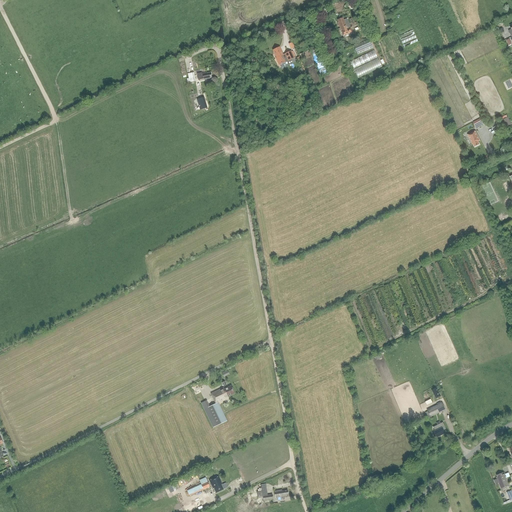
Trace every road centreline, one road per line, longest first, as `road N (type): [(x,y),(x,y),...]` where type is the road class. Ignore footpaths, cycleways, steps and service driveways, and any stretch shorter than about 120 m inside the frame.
road 1 (unclassified): [(271,340),(219,54),(330,0)]
road 2 (track): [(511,311),(497,282),(371,349)]
road 3 (unclassified): [(306,511),(271,340)]
road 4 (unclassified): [(401,511),(511,425)]
